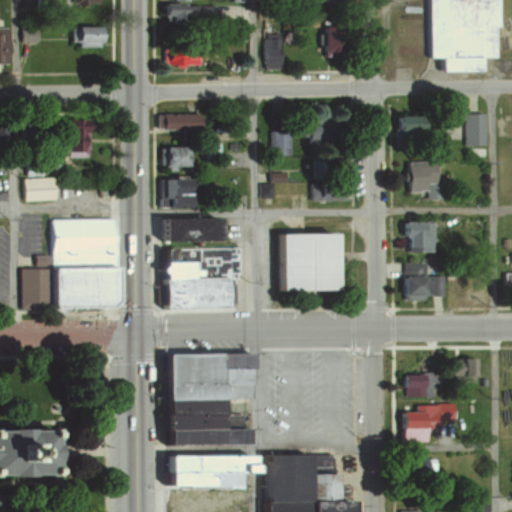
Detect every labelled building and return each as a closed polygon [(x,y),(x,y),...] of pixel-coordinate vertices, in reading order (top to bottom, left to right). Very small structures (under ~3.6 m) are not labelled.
[(491,0),(492,57),(477,57),(477,71),(438,72),(438,58),(425,58),(424,0),(491,0)] [(164,22),(211,22),(211,4),(155,3),(155,14),(164,14),(164,22)] [(334,23),(315,23),(315,52),(334,52),(334,23)] [(100,45),(100,25),(66,25),(66,45),(100,45)] [(260,68),(276,68),(276,34),(260,34),(260,68)] [(160,43),(160,64),(192,64),(192,43),(160,43)] [(460,111),(460,143),(481,143),(481,111),(460,111)] [(152,112),(152,127),(192,127),(192,112),(152,112)] [(388,132),(411,132),(411,114),(388,114),(388,132)] [(82,156),(81,117),(57,118),(57,156),(82,156)] [(322,118),(301,118),(301,139),(322,139),(322,118)] [(266,129),(266,153),(284,153),(284,129),(266,129)] [(214,142),(202,142),(202,156),(214,156),(214,142)] [(179,170),(179,145),(156,145),(156,170),(179,170)] [(340,158),(315,158),(315,171),(340,171),(340,158)] [(18,201),(49,199),(48,175),(39,176),(38,159),(21,160),(22,177),(17,177),(18,201)] [(420,183),(426,183),(427,159),(399,159),(399,190),(420,190),(420,183)] [(154,207),(192,207),(192,176),(154,176),(154,207)] [(339,183),(305,183),(305,199),(339,199),(339,183)] [(148,215),(148,237),(204,238),(204,215),(148,215)] [(43,216),(43,252),(28,252),(28,264),(16,264),(16,305),(100,305),(100,265),(105,265),(105,216),(43,216)] [(397,251),(432,251),(432,222),(397,222),(397,251)] [(326,236),(326,291),(272,291),(271,236),(326,236)] [(150,262),(152,307),(218,305),(217,274),(181,275),(180,261),(150,262)] [(419,299),(419,262),(396,262),(396,299),(419,299)] [(427,295),(438,295),(438,276),(427,276),(427,295)] [(152,349),(154,443),(240,441),(240,427),(210,428),(209,399),(242,398),(241,347),(152,349)] [(444,384),(466,384),(466,357),(444,357),(444,384)] [(424,371),(394,371),(394,396),(424,396),(424,371)] [(392,441),(418,441),(418,425),(447,425),(447,402),(427,402),(427,403),(392,403),(392,441)] [(0,419),(0,478),(46,477),(45,419),(0,419)] [(154,453),(154,484),(238,484),(238,453),(154,453)] [(258,453),(258,511),(338,511),(338,500),(330,500),(330,473),(301,473),(301,453),(258,453)] [(429,457),(392,457),(392,477),(429,477),(429,457)] [(461,500),(460,511),(479,511),(480,501),(461,500)]
